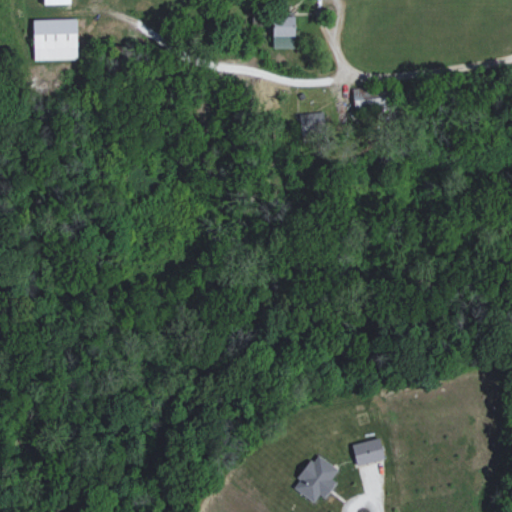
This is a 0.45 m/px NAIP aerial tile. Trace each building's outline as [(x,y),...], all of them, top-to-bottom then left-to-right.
[(294,47),(293,13),(273,13),(273,47),(294,47)] [(34,59),(78,59),(76,18),(32,19),(34,59)] [(353,105),(385,103),(385,92),(378,93),(378,92),(372,92),(372,86),(352,87),(353,105)] [(299,114),(301,137),(306,136),(307,150),(313,149),(312,141),(326,140),(323,111),(299,114)] [(357,465),(384,458),(378,437),(351,444),(357,465)] [(292,487),(314,502),(319,494),(324,498),(335,481),(331,478),(338,469),(315,453),(292,487)]
